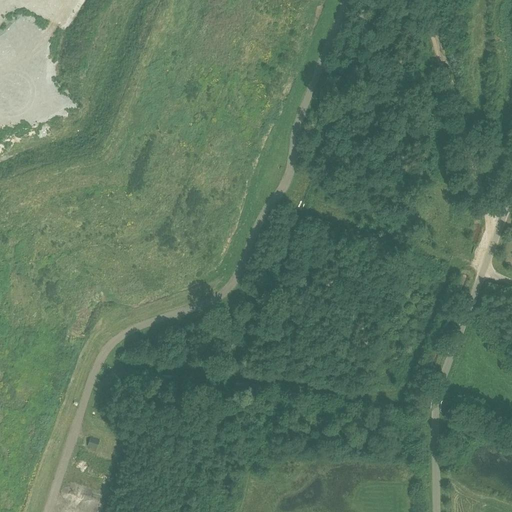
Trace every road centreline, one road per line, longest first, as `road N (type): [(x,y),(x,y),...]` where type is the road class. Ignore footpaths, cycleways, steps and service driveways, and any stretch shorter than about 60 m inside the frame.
road 1 (unclassified): [(436,511),(436,398),(501,220)]
road 2 (unclassified): [(501,220),(486,207),(424,0)]
